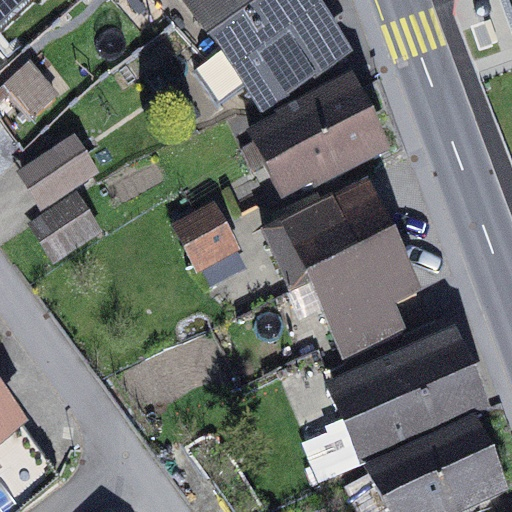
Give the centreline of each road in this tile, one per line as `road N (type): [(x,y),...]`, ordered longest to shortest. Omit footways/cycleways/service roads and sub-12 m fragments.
road 1 (secondary): [(406,16),(511,307)]
road 2 (residential): [(0,281),(170,511)]
